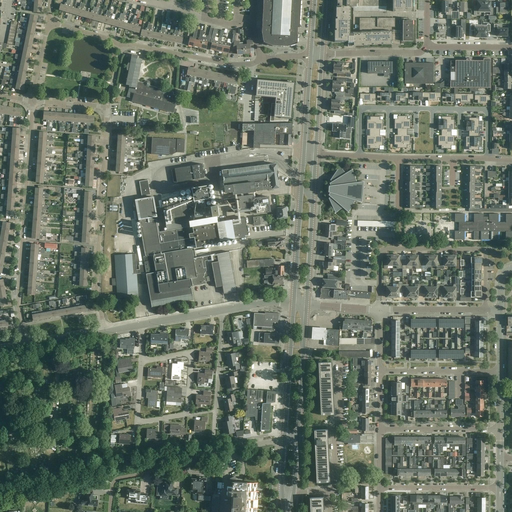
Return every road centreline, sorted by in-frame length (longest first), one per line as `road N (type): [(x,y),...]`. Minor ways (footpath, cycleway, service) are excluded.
road 1 (residential): [(105,332),(97,245),(106,109),(32,100)]
road 2 (residential): [(25,345),(18,284),(32,100)]
road 3 (residential): [(378,311),(378,255),(386,248),(483,250),(485,311)]
road 4 (residential): [(259,61),(121,47),(48,20)]
road 5 (residential): [(140,361),(183,353),(190,359),(183,414),(141,422),(136,414)]
road 6 (tertiary): [(303,152),(292,304)]
road 7 (tertiary): [(305,304),(315,153)]
road 8 (residential): [(218,451),(222,309)]
road 9 (residential): [(109,511),(114,480),(218,451)]
road 10 (residential): [(328,491),(340,417),(336,356)]
road 11 (tertiary): [(292,304),(284,437)]
road 12 (tertiary): [(297,437),(305,304)]
road 13 (residential): [(500,488),(378,488)]
road 14 (residential): [(500,430),(379,429)]
road 15 (residential): [(499,372),(379,371)]
